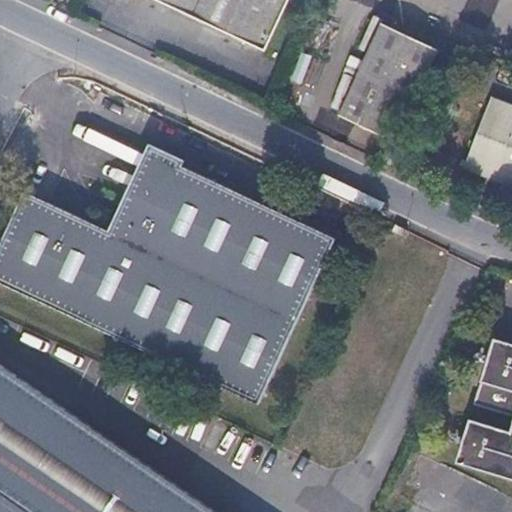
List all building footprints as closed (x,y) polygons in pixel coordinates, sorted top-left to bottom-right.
[(284,0),(155,0),(262,49),(284,0)] [(440,47),(384,21),(342,114),(398,140),(440,47)] [(511,101),(495,94),(465,168),(511,186),(511,101)] [(117,235),(26,191),(0,246),(0,280),(262,402),(338,236),(157,152),(136,195),(129,192),(119,214),(125,217),(117,235)] [(457,462),(511,476),(511,334),(494,330),(476,403),(492,408),(498,384),(511,387),(511,423),(469,413),(457,462)] [(0,511),(199,511),(0,377),(0,511)]
